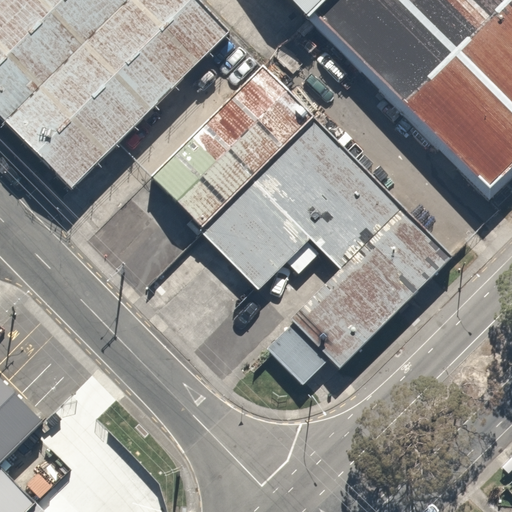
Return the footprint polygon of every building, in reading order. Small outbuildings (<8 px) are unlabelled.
[(199,25),(173,0),(0,0),(0,131),(47,178),(199,25)] [(291,0),(314,22),(336,0),(291,0)] [(511,0),(336,0),(314,22),(491,197),(511,175),(511,0)] [(290,122),(238,71),(134,176),(186,227),(290,122)] [(424,254),(290,122),(181,232),(241,291),(292,240),(321,268),(242,348),(287,392),(424,254)] [(0,439),(23,416),(0,393),(0,439)] [(0,493),(0,511),(3,511),(11,504),(0,493)]
